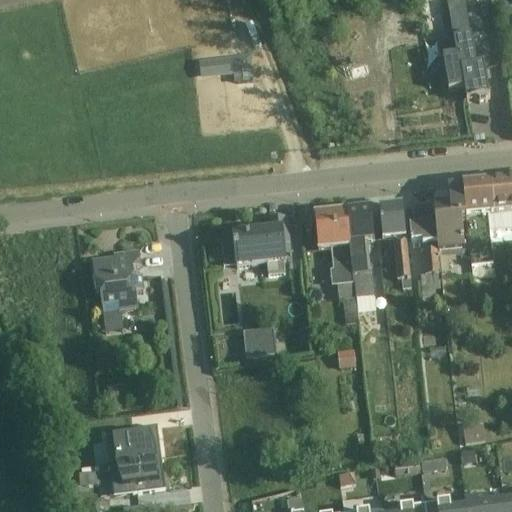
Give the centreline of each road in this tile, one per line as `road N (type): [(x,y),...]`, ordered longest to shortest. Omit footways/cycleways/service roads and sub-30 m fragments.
road 1 (residential): [(175,199),(511,161)]
road 2 (residential): [(213,511),(175,199)]
road 3 (residential): [(0,221),(175,199)]
